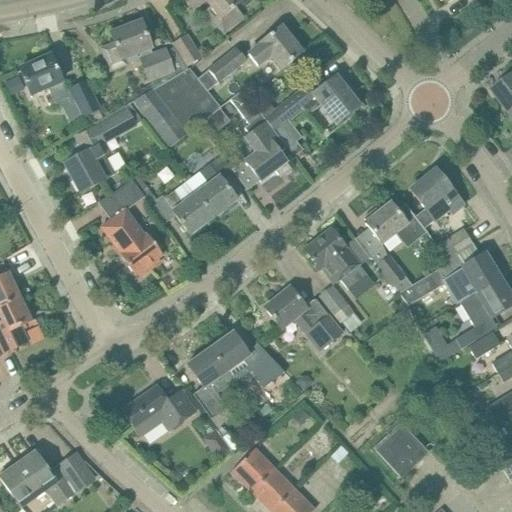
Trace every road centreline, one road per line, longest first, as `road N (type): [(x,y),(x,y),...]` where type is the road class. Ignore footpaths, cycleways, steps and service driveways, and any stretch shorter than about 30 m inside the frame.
road 1 (unclassified): [(116,352),(200,301),(428,102)]
road 2 (unclassified): [(116,352),(0,144)]
road 3 (unclassified): [(166,511),(110,467),(48,394)]
road 4 (unclassified): [(428,102),(324,0)]
road 5 (residential): [(511,205),(468,140),(428,102)]
